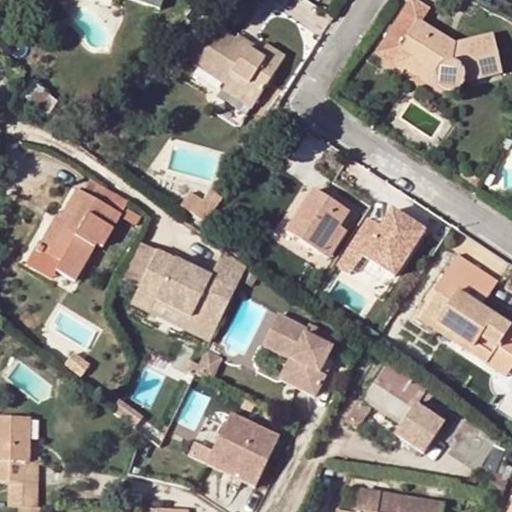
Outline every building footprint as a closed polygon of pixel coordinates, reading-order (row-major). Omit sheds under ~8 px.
[(129,0),(158,10),(161,0),(129,0)] [(414,0),(408,0),(395,21),(409,30),(415,20),(421,24),(430,9),(414,0)] [(182,15),(167,34),(175,41),(190,22),(182,15)] [(388,62),(438,96),(440,93),(448,94),(454,93),(461,86),(463,80),(498,73),(491,35),(453,43),(421,24),(415,20),(409,30),(395,21),(374,53),(388,62)] [(234,38),(212,25),(189,62),(222,83),(218,89),(248,108),(283,56),(264,43),(260,49),(257,54),(244,46),(241,50),(230,43),(234,38)] [(237,34),(234,38),(230,43),(241,50),(244,46),(257,54),(260,49),(237,34)] [(388,62),(381,75),(431,106),(438,96),(388,62)] [(34,85),(23,98),(45,115),(56,101),(34,85)] [(103,113),(93,125),(102,133),(112,121),(103,113)] [(101,247),(127,202),(88,180),(81,192),(74,189),(56,217),(55,216),(32,250),(40,254),(42,252),(59,264),(54,271),(73,282),(96,243),(101,247)] [(179,207),(206,225),(222,198),(209,189),(200,200),(188,192),(179,207)] [(311,189),(283,232),(319,255),(337,227),(347,213),(311,189)] [(241,200),(225,225),(240,235),(256,209),(241,200)] [(366,217),(347,246),(360,255),(391,276),(421,231),(389,210),(379,226),(366,217)] [(337,227),(319,255),(327,261),(346,233),(337,227)] [(216,326),(247,267),(224,250),(212,273),(158,246),(140,236),(119,277),(136,285),(216,326)] [(360,255),(347,246),(337,261),(350,269),(360,255)] [(418,312),(433,323),(438,316),(461,332),(455,340),(453,344),(483,365),(495,347),(511,359),(511,328),(456,292),(463,281),(485,296),(496,280),(457,254),(418,312)] [(129,298),(210,339),(216,326),(136,285),(129,298)] [(306,327),(278,314),(262,345),(290,358),(280,378),(315,395),(326,375),(319,371),(332,347),(317,340),(323,329),(308,322),(306,327)] [(438,316),(433,323),(432,325),(455,340),(461,332),(438,316)] [(332,347),(319,371),(326,375),(338,350),(332,347)] [(511,359),(495,347),(483,365),(502,377),(511,361),(511,359)] [(205,349),(193,372),(208,380),(220,357),(205,349)] [(266,351),(258,368),(276,377),(284,359),(266,351)] [(423,390),(388,366),(366,399),(401,423),(414,404),(418,397),(424,401),(429,394),(423,390)] [(119,400),(113,413),(133,429),(143,417),(119,400)] [(443,423),(414,404),(401,423),(394,433),(424,452),(436,435),(443,423)] [(279,434),(232,411),(208,459),(255,483),(279,434)] [(436,435),(450,445),(465,423),(450,412),(443,423),(436,435)] [(0,484),(15,484),(45,484),(45,465),(34,465),(33,419),(0,420),(0,484)] [(450,445),(448,448),(480,468),(496,444),(465,423),(450,445)] [(511,467),(501,463),(497,475),(508,480),(511,470),(511,467)] [(15,484),(15,509),(18,510),(40,509),(45,509),(45,484),(15,484)] [(342,497),(340,511),(442,511),(444,505),(358,491),(357,499),(342,497)]
